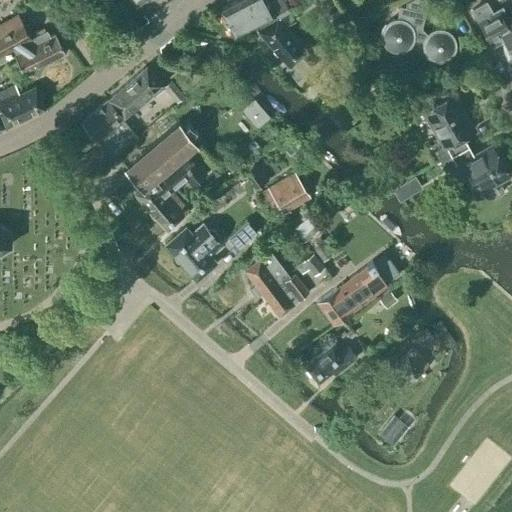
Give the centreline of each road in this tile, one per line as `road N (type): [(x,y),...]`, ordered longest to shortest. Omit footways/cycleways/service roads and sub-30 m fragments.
road 1 (tertiary): [(44,124),(204,0)]
road 2 (residential): [(137,301),(44,124)]
